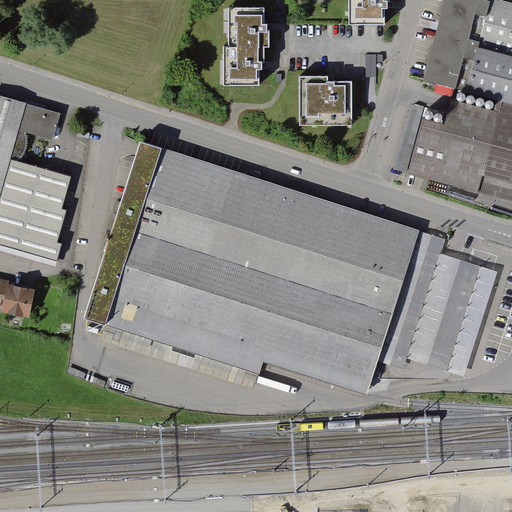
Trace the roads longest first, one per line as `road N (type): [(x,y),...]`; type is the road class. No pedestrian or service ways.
road 1 (residential): [(363,186),(0,71)]
road 2 (residential): [(363,186),(416,0)]
road 3 (residential): [(511,236),(363,186)]
